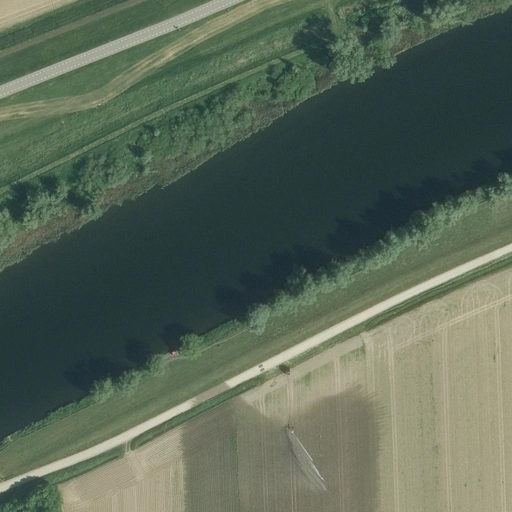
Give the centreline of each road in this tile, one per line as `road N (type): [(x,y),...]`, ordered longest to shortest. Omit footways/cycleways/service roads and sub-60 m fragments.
road 1 (unclassified): [(511,249),(109,445),(0,489)]
road 2 (unclassified): [(0,92),(224,0)]
